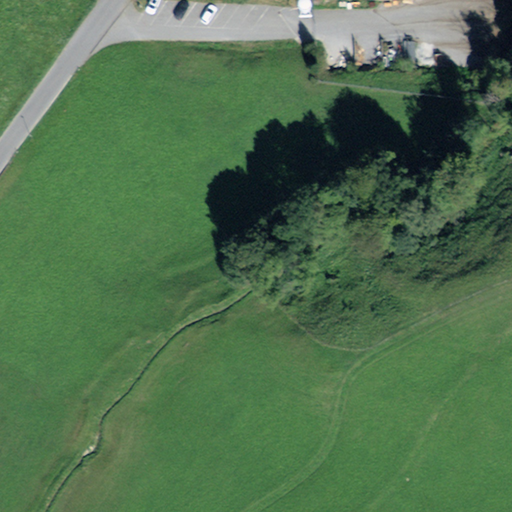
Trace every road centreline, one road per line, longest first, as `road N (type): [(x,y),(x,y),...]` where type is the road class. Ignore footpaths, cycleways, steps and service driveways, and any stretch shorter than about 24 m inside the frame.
road 1 (track): [(93,29),(382,21)]
road 2 (unclassified): [(114,0),(0,155)]
